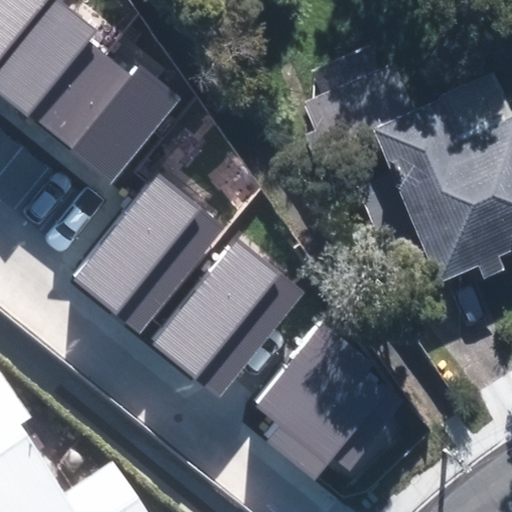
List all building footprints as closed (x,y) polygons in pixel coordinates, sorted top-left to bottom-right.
[(0,0),(0,77),(101,158),(163,80),(63,0),(0,0)] [(443,275),(511,245),(511,110),(460,133),(443,93),(378,121),(443,275)] [(206,217),(151,170),(72,264),(111,296),(123,281),(140,295),(206,217)] [(291,284),(236,237),(157,330),(195,363),(208,348),(224,361),(291,284)] [(347,430),(383,381),(303,325),(259,387),(279,402),(265,422),(309,453),(333,420),(347,430)] [(67,493),(0,388),(0,511),(145,511),(114,463),(67,493)]
